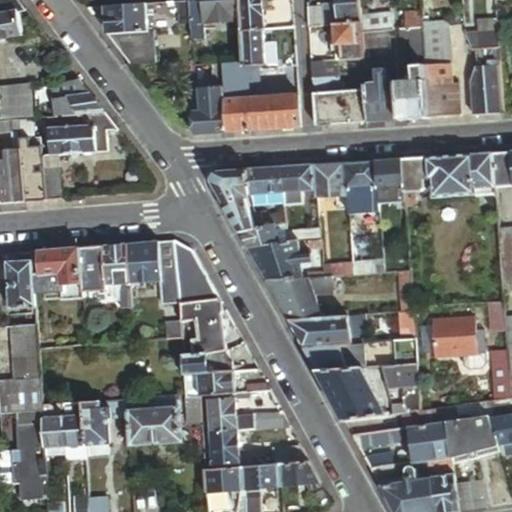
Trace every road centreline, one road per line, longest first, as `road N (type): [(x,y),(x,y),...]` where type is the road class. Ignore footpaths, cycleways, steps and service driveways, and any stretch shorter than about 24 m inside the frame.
road 1 (residential): [(168,157),(511,133)]
road 2 (unclassified): [(369,511),(202,215)]
road 3 (residential): [(202,215),(0,231)]
road 4 (unclassified): [(168,157),(58,0)]
